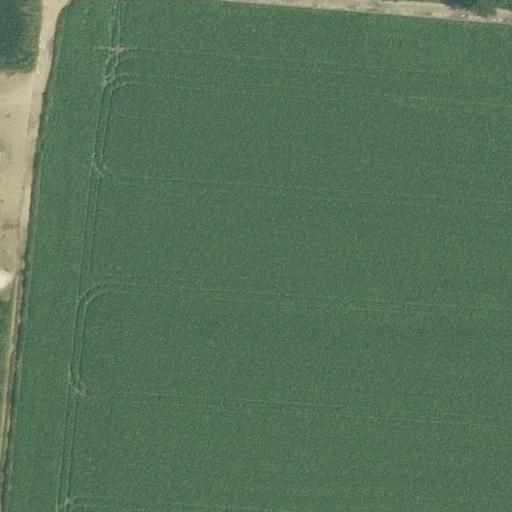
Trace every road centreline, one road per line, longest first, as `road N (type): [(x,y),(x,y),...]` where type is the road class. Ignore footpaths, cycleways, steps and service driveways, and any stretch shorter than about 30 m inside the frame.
road 1 (track): [(0,492),(51,0)]
road 2 (track): [(307,0),(511,17)]
